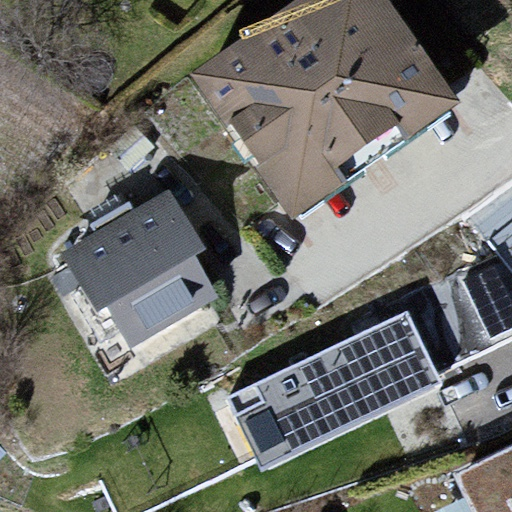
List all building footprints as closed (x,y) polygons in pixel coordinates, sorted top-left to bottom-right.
[(369,0),(323,0),(209,81),(302,211),(447,108),(369,0)] [(511,266),(511,182),(471,216),(511,266)] [(199,306),(154,212),(80,248),(125,341),(199,306)] [(511,296),(500,270),(226,392),(261,470),(511,357),(511,296)] [(511,511),(511,446),(456,474),(474,511),(511,511)]
